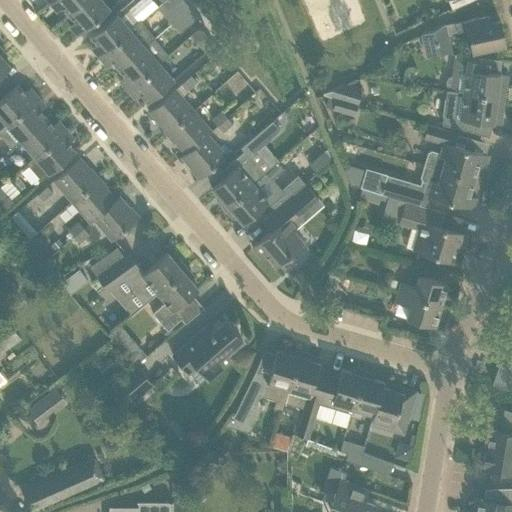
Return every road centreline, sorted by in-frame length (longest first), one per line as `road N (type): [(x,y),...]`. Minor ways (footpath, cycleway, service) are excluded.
road 1 (residential): [(452,369),(332,344),(286,317),(99,117),(5,0)]
road 2 (residential): [(452,369),(511,216)]
road 3 (residential): [(429,511),(452,369)]
